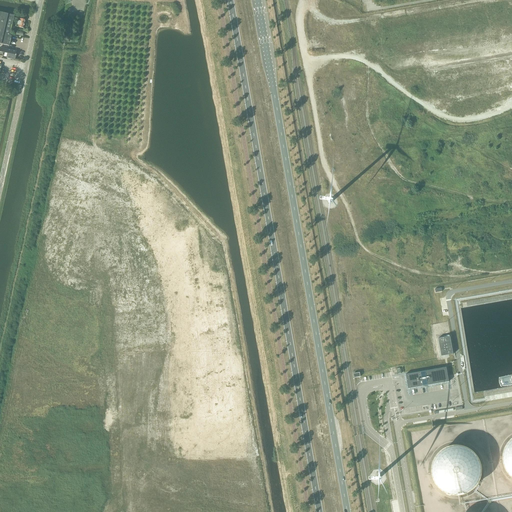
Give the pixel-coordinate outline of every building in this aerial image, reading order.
[(0,43),(8,45),(10,35),(9,35),(14,15),(0,11),(0,43)] [(23,28),(25,20),(14,18),(14,20),(17,21),(17,23),(19,23),(18,27),(23,28)] [(15,54),(16,51),(0,47),(0,55),(2,56),(3,52),(6,53),(6,58),(15,59),(16,54),(15,54)] [(213,318),(213,314),(191,313),(191,320),(194,320),(194,324),(201,324),(201,325),(207,325),(207,323),(210,323),(210,318),(213,318)] [(450,336),(438,338),(441,356),(453,354),(450,336)] [(446,367),(405,374),(408,389),(424,386),(425,386),(425,387),(426,387),(426,386),(427,386),(427,385),(449,381),(446,367)] [(511,440),(510,441),(505,448),(502,457),(503,466),(506,473),(511,480),(511,479),(511,440)] [(460,447),(448,448),(440,452),(434,459),(431,467),(430,476),(433,484),(438,491),(446,496),(454,498),(463,497),(471,494),(479,484),(482,475),(481,466),(476,455),(469,450),(460,447)]
